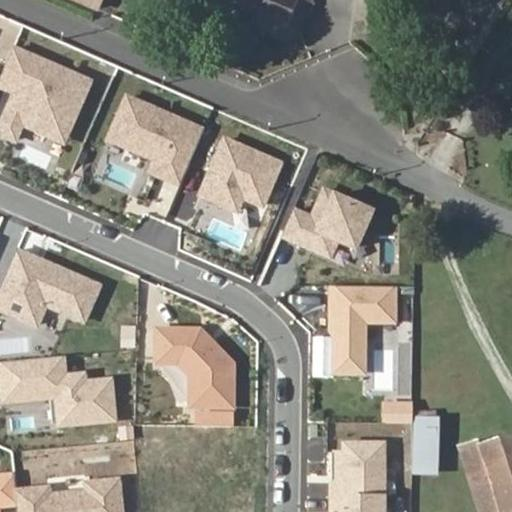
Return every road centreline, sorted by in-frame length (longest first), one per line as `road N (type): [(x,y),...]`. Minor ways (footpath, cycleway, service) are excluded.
road 1 (residential): [(10,0),(511,217)]
road 2 (residential): [(291,511),(292,351),(283,328),(249,298),(0,186)]
road 3 (track): [(418,175),(442,247),(511,387)]
